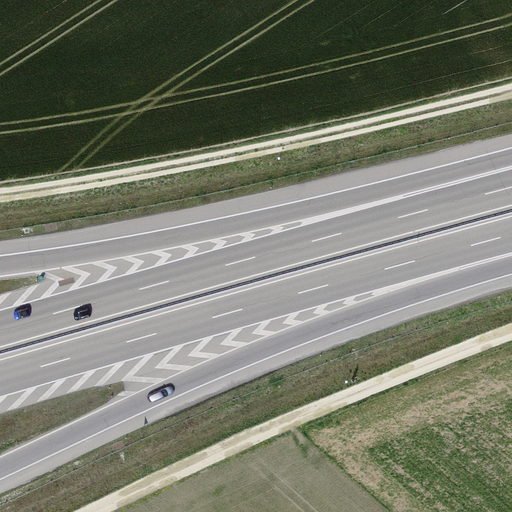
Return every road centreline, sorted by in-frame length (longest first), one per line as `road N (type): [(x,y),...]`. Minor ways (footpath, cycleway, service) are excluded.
road 1 (motorway): [(0,468),(511,246)]
road 2 (motorway): [(0,378),(511,234)]
road 3 (motorway): [(511,187),(0,329)]
road 4 (track): [(0,197),(248,155),(511,89)]
road 5 (motorway): [(511,178),(0,265)]
road 6 (track): [(511,332),(326,405),(95,511)]
